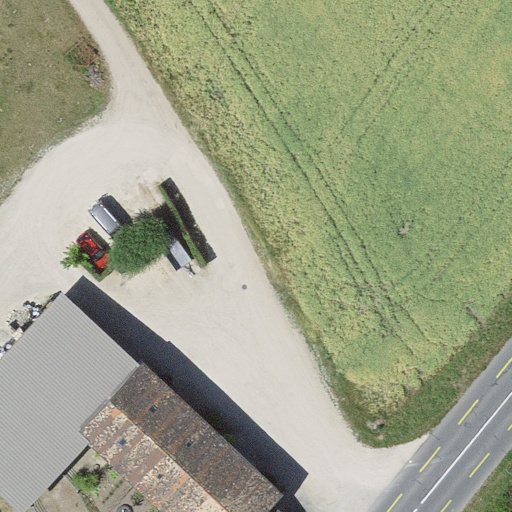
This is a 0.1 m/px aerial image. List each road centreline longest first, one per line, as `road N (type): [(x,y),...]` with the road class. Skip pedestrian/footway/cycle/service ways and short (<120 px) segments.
road 1 (track): [(86,0),(175,156),(319,511)]
road 2 (secondary): [(421,511),(511,411)]
